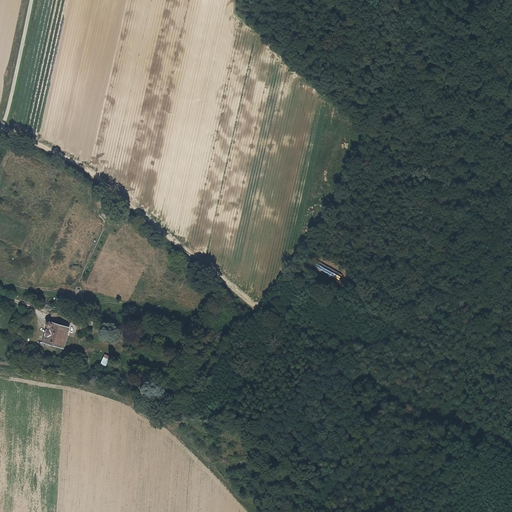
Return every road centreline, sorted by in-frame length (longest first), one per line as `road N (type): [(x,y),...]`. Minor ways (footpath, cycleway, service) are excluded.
road 1 (unclassified): [(0,132),(32,0)]
road 2 (track): [(0,364),(120,392)]
